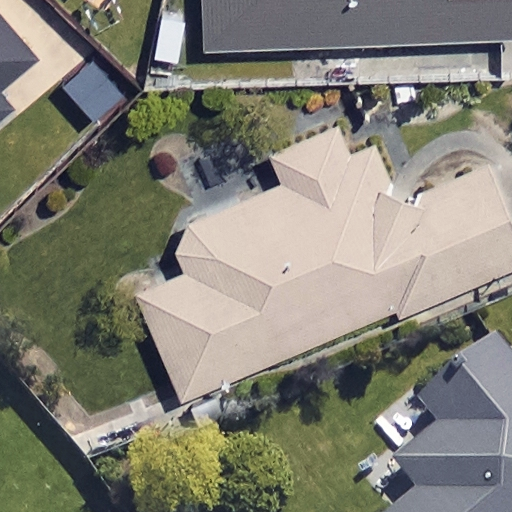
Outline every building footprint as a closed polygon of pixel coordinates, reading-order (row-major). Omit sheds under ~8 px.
[(200,0),(202,41),(511,28),(511,14),(511,0),(200,0)] [(0,104),(7,99),(0,90),(0,85),(38,51),(0,9),(0,104)] [(139,84),(100,52),(65,94),(104,126),(139,84)] [(346,146),(334,117),(269,143),(282,174),(169,221),(186,262),(135,283),(178,389),(511,251),(511,217),(487,155),(395,193),(371,136),(346,146)] [(511,511),(511,358),(494,338),(420,400),(443,427),(396,467),(419,494),(398,511),(511,511)]
